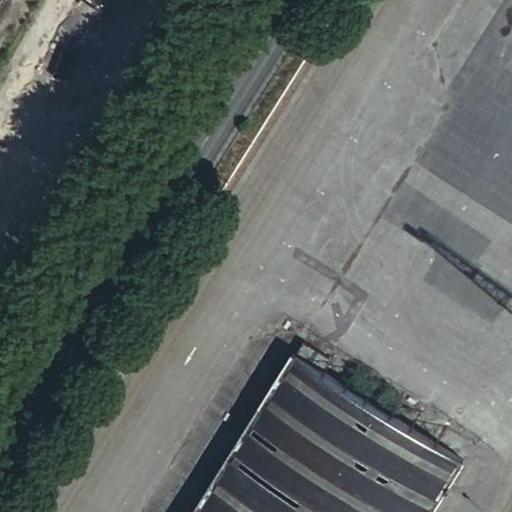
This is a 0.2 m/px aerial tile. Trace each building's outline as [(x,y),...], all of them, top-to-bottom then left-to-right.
[(68,0),(0,111),(0,137),(75,183),(76,184),(189,0),(68,0)] [(511,7),(466,82),(511,110),(511,7)] [(0,156),(66,197),(75,183),(0,137),(0,156)] [(333,359),(306,342),(299,353),(327,369),(333,359)] [(429,511),(462,461),(293,354),(194,511),(429,511)]
